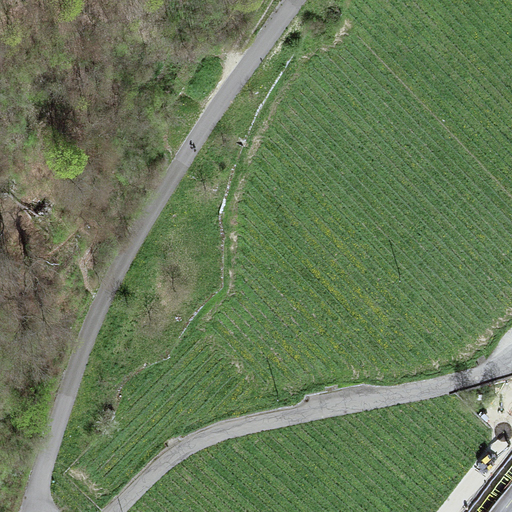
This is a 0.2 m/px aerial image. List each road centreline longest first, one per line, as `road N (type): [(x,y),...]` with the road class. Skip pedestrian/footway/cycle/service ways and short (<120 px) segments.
road 1 (unclassified): [(35,511),(48,448),(104,290),(208,125),(304,0)]
road 2 (track): [(511,362),(194,442),(104,511)]
